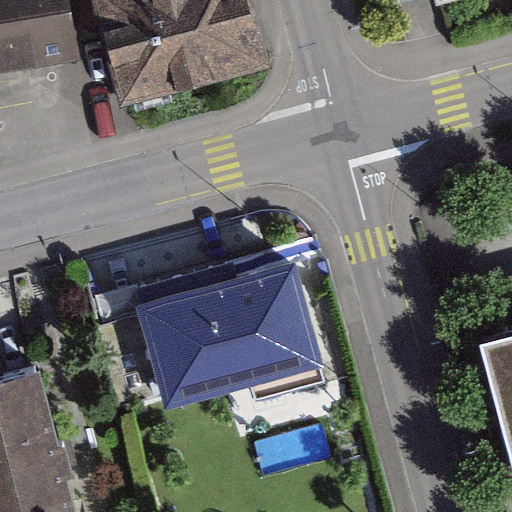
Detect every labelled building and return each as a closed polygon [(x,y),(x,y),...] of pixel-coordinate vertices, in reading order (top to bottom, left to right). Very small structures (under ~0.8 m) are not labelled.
[(59,0),(0,0),(0,67),(70,55),(59,0)] [(272,60),(258,0),(101,0),(123,93),(272,60)] [(302,393),(349,380),(313,251),(250,268),(245,252),(166,274),(173,299),(132,311),(159,408),(296,369),(302,393)] [(511,325),(472,336),(511,478),(511,325)] [(71,511),(26,356),(0,362),(0,511),(71,511)]
